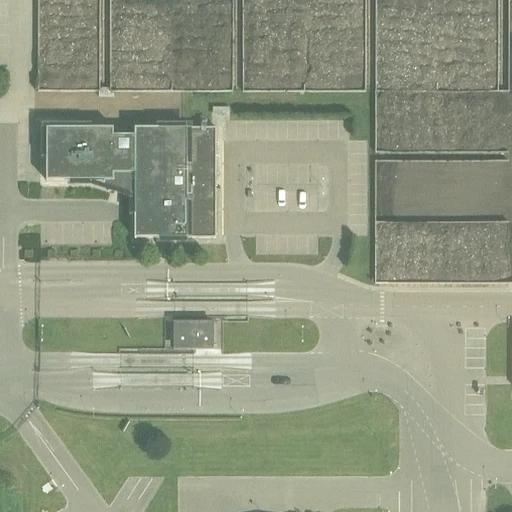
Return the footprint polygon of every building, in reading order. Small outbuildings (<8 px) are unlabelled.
[(115,62),(116,79),(165,77),(164,59),(136,60),(136,61),(115,62)] [(34,80),(46,80),(46,60),(35,60),(34,80)] [(114,181),(114,173),(119,173),(116,183),(125,186),(130,173),(135,173),(135,239),(217,239),(217,128),(135,128),(135,136),(114,136),(114,128),(47,128),(47,181),(114,181)] [(212,353),(212,326),(174,326),(174,354),(212,353)] [(56,510),(55,488),(37,489),(38,511),(56,510)]
